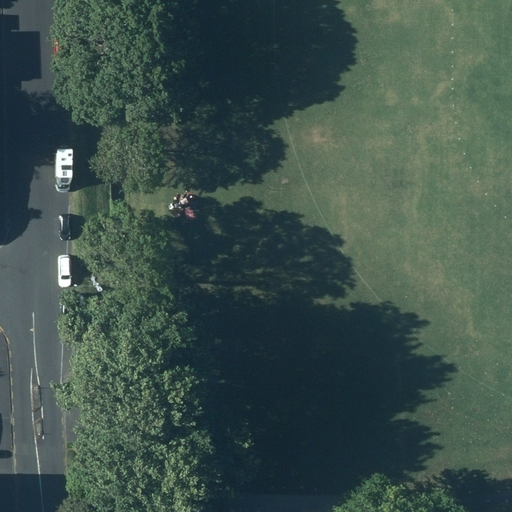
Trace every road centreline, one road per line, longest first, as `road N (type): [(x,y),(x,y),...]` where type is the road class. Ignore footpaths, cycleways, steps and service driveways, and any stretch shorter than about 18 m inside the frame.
road 1 (residential): [(31,0),(34,281)]
road 2 (residential): [(34,281),(45,511)]
